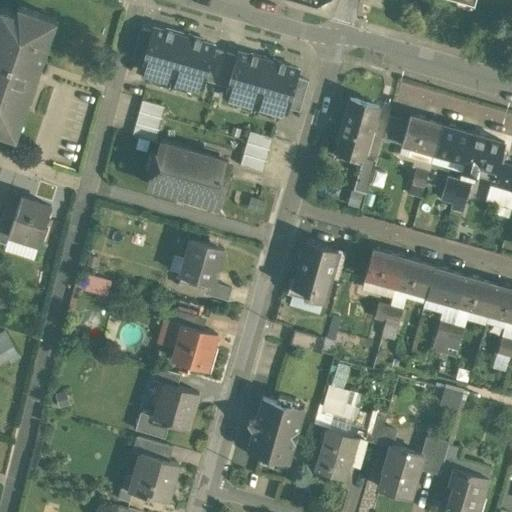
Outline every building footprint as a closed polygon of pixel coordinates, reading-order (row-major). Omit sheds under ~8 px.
[(50,15),(19,4),(14,18),(0,13),(0,129),(17,135),(35,80),(33,80),(36,71),(38,71),(50,37),(44,35),(50,15)] [(140,69),(171,78),(184,36),(153,26),(151,32),(142,63),(140,69)] [(142,63),(151,32),(141,29),(132,60),(142,63)] [(171,78),(202,88),(204,79),(214,49),(215,45),(184,36),(171,78)] [(217,83),(226,53),(214,49),(204,79),(216,83),(217,83)] [(225,93),(256,103),(269,60),(238,51),(236,56),(227,86),(225,93)] [(227,86),(236,56),(226,53),(217,83),(227,86)] [(256,103),(287,112),(288,108),(298,77),(300,70),(269,60),(256,103)] [(309,80),(298,77),(288,108),(299,111),(309,80)] [(379,105),(350,97),(335,151),(362,159),(364,159),(364,157),(379,105)] [(165,106),(142,99),(132,133),(155,140),(165,106)] [(383,138),(401,143),(408,120),(390,115),(383,138)] [(441,124),(410,115),(408,120),(401,143),(433,152),(441,124)] [(472,133),(441,124),(433,152),(464,161),(472,133)] [(273,137),(250,130),(240,164),(263,171),(273,137)] [(504,142),(472,133),(464,161),(496,171),(504,142)] [(228,161),(163,142),(150,184),(216,203),(228,161)] [(364,159),(362,159),(353,188),(366,192),(376,161),(364,157),(364,159)] [(511,190),(511,166),(499,163),(492,184),(511,190)] [(428,170),(417,167),(413,180),(424,184),(428,170)] [(459,179),(447,176),(443,190),(455,193),(459,179)] [(471,183),(459,179),(455,193),(467,197),(471,183)] [(511,190),(492,184),(487,201),(511,208),(511,190)] [(51,205),(20,195),(13,216),(8,233),(10,234),(39,243),(51,205)] [(3,213),(0,221),(0,240),(7,243),(10,234),(8,233),(13,216),(3,213)] [(222,247),(190,237),(180,273),(207,281),(212,282),(212,281),(222,247)] [(338,249),(308,240),(293,292),(323,301),(338,249)] [(404,257),(372,248),(364,276),(396,285),(404,257)] [(435,266),(404,257),(396,285),(427,294),(435,266)] [(465,275),(435,266),(427,294),(426,295),(457,304),(465,275)] [(89,289),(111,291),(112,276),(91,274),(89,289)] [(496,284),(465,275),(457,304),(488,312),(496,284)] [(231,287),(212,281),(212,282),(207,281),(204,291),(227,298),(231,287)] [(511,288),(496,284),(488,312),(511,318),(511,288)] [(390,306),(378,302),(374,316),(386,320),(390,306)] [(403,309),(390,306),(386,320),(399,323),(403,309)] [(199,315),(174,308),(171,320),(182,323),(196,327),(199,315)] [(452,324),(440,320),(436,334),(448,337),(452,324)] [(196,327),(182,323),(172,357),(205,367),(215,332),(196,327)] [(463,327),(452,324),(448,337),(459,341),(463,327)] [(0,359),(2,363),(21,355),(9,328),(0,331),(0,359)] [(318,335),(293,328),(289,342),(314,349),(318,335)] [(318,335),(314,349),(319,351),(323,336),(318,335)] [(511,345),(511,340),(501,338),(497,351),(509,355),(511,345)] [(345,387),(351,363),(336,359),(324,413),(333,415),(331,424),(354,429),(364,391),(345,387)] [(178,371),(154,364),(150,378),(162,381),(162,380),(174,383),(178,371)] [(174,383),(162,380),(162,381),(163,382),(154,414),(152,413),(152,415),(168,420),(167,422),(187,427),(187,426),(186,425),(191,407),(193,406),(192,405),(196,392),(197,392),(198,390),(174,383)] [(447,387),(444,402),(463,406),(466,391),(447,387)] [(302,407),(288,403),(290,397),(277,393),(275,399),(261,395),(255,415),(247,420),(252,428),(246,449),(260,453),(258,459),(271,462),(273,457),(287,461),(302,407)] [(381,424),(374,447),(386,451),(388,443),(390,443),(394,428),(381,424)] [(353,433),(326,425),(314,468),(342,476),(347,459),(346,458),(353,433)] [(160,442),(137,435),(132,451),(139,453),(139,451),(155,456),(160,442)] [(446,443),(423,437),(419,452),(422,453),(418,465),(438,471),(446,443)] [(390,443),(388,443),(386,451),(381,470),(383,470),(378,487),(404,494),(409,478),(414,479),(418,465),(422,453),(419,452),(390,443)] [(155,456),(139,451),(139,453),(129,491),(149,496),(149,494),(167,499),(177,461),(155,456)] [(477,511),(488,475),(453,466),(448,482),(453,484),(446,506),(465,511),(477,511)]
